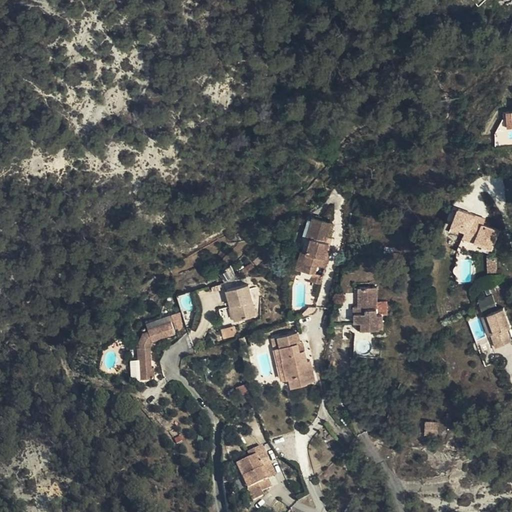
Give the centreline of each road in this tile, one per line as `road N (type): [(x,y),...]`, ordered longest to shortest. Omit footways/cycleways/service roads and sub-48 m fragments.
road 1 (residential): [(324,411),(316,333),(339,231),(338,200)]
road 2 (residential): [(221,511),(212,416),(175,374),(173,354),(186,341)]
road 3 (residential): [(405,511),(372,448),(324,411)]
